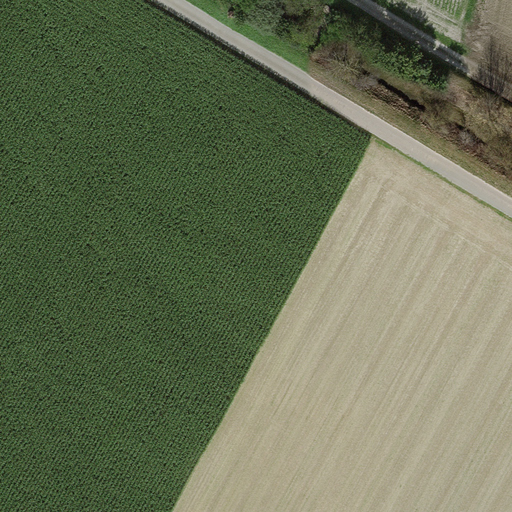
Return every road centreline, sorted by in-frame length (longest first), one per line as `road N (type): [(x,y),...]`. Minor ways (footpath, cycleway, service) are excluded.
road 1 (residential): [(511,207),(166,0)]
road 2 (track): [(351,0),(511,96)]
